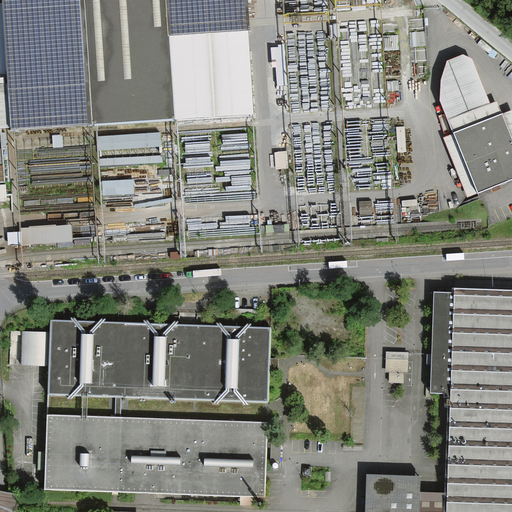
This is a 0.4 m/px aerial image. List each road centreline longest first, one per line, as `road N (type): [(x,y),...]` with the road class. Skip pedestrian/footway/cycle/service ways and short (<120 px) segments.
road 1 (residential): [(0,296),(511,260)]
road 2 (unknown): [(257,0),(267,194)]
